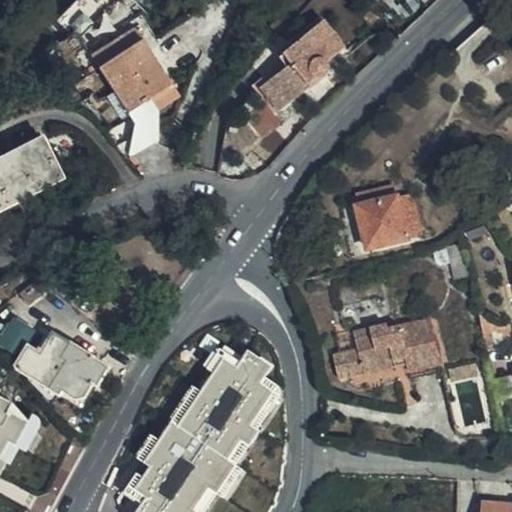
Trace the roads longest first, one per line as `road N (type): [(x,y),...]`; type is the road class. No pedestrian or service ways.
road 1 (tertiary): [(258,214),(357,95),(466,0)]
road 2 (tertiary): [(223,258),(125,398),(69,511)]
road 3 (unclassified): [(0,264),(159,198),(217,197),(258,214)]
road 4 (tertiary): [(308,454),(289,330),(223,258)]
road 5 (residential): [(308,454),(511,468)]
